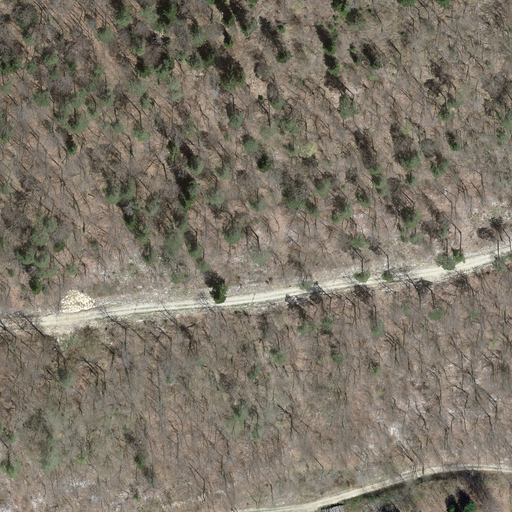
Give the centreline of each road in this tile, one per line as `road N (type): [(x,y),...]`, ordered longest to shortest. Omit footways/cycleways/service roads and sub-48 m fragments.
road 1 (track): [(0,322),(250,299),(461,266),(511,250)]
road 2 (track): [(511,468),(436,469),(314,504),(247,511)]
